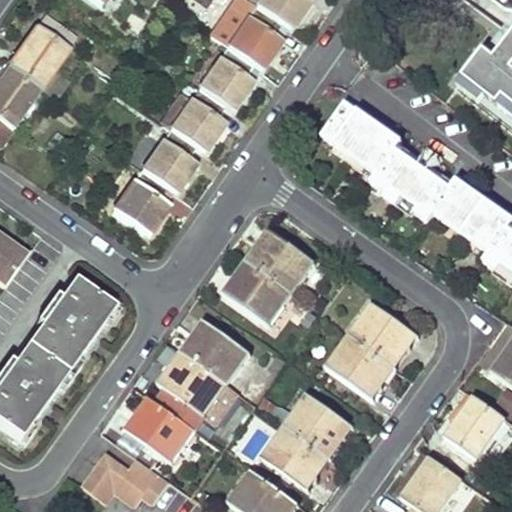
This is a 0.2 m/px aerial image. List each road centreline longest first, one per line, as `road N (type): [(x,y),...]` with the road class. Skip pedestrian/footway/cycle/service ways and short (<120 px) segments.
road 1 (residential): [(254,169),(465,321),(340,511)]
road 2 (residential): [(171,300),(45,481),(10,484),(0,477)]
road 3 (residential): [(0,180),(171,300)]
road 4 (residential): [(254,169),(364,0)]
road 5 (residential): [(171,300),(254,169)]
